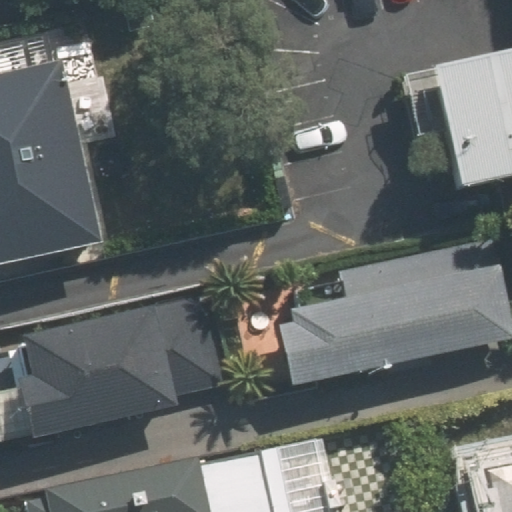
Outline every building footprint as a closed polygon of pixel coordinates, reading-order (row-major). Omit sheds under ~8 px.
[(511,50),(431,68),(458,189),(511,176),(511,50)] [(0,264),(124,239),(85,56),(0,73),(0,264)] [(204,129),(194,225),(254,230),(263,135),(204,129)] [(292,302),(307,375),(511,332),(511,270),(509,257),(292,302)] [(0,411),(5,435),(192,396),(171,295),(19,327),(29,378),(0,383),(0,411)] [(29,483),(34,511),(345,511),(330,428),(29,483)]
